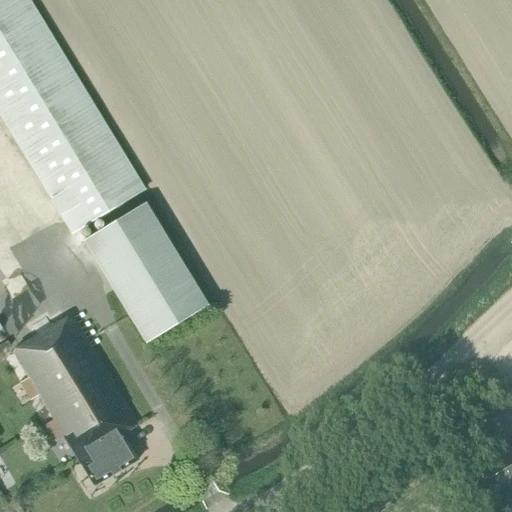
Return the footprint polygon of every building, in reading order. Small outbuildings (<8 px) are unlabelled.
[(146,191),(29,0),(0,0),(0,117),(72,235),(146,191)] [(86,239),(149,342),(208,306),(145,203),(86,239)] [(136,426),(70,316),(12,352),(93,487),(137,461),(122,435),(136,426)] [(511,467),(511,443),(477,464),(488,481),(511,467)] [(511,511),(511,467),(488,481),(476,489),(489,511),(511,511)]
